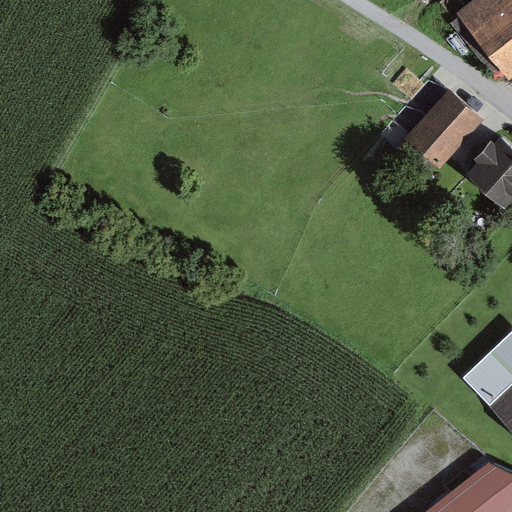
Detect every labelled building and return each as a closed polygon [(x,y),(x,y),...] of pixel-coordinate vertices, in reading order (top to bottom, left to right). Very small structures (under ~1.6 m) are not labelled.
[(511,0),(476,0),(464,10),(511,76),(511,75),(511,0)] [(485,117),(453,89),(408,139),(441,168),(485,117)] [(511,203),(511,139),(506,134),(472,172),(511,205),(511,203)] [(511,334),(471,373),(511,417),(511,334)] [(511,511),(511,468),(494,460),(425,511),(511,511)]
